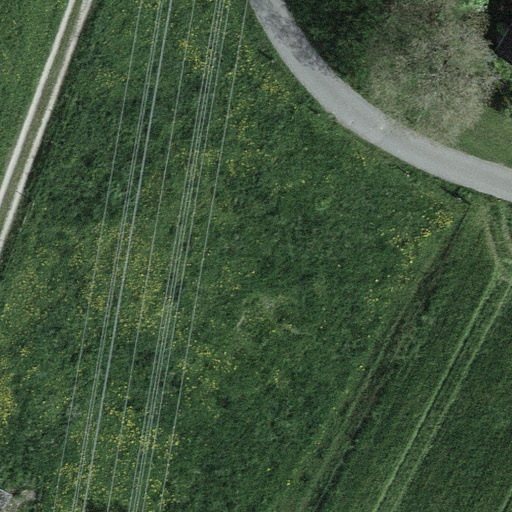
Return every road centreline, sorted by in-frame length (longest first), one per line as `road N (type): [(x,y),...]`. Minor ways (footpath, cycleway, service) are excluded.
road 1 (residential): [(511,198),(340,118),(265,0)]
road 2 (track): [(78,0),(0,220)]
